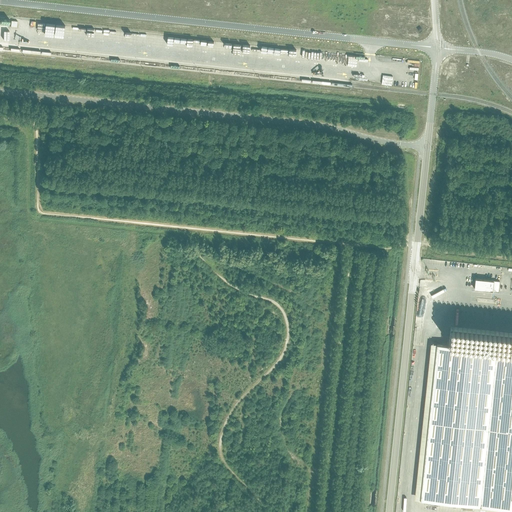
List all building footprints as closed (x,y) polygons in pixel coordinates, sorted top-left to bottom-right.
[(225,45),(226,40),(199,37),(198,46),(212,48),(212,44),(225,45)] [(310,55),(318,56),(318,51),(311,50),(311,48),(293,47),(292,50),(296,50),(296,52),(299,52),(299,59),(310,59),(310,55)] [(403,79),(403,85),(418,86),(419,73),(403,72),(403,73),(401,73),(400,79),(403,79)] [(383,75),(382,84),(387,85),(391,85),(393,77),(388,76),(383,75)] [(475,289),(499,291),(500,281),(476,278),(475,289)] [(438,345),(422,501),(482,507),(511,509),(511,333),(498,332),(452,327),(450,346),(438,345)]
